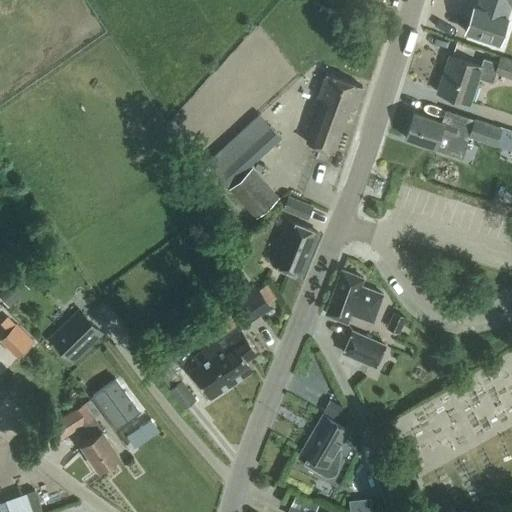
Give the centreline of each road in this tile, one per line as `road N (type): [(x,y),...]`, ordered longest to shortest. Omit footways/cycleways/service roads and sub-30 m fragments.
road 1 (tertiary): [(300,317),(352,188),(411,0)]
road 2 (residential): [(395,511),(315,323),(300,317)]
road 3 (tertiary): [(230,511),(300,317)]
